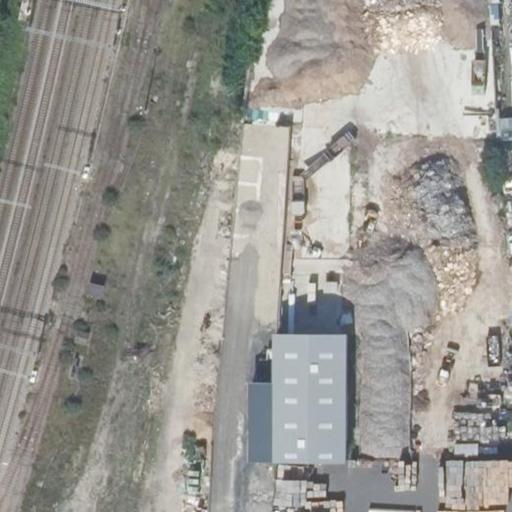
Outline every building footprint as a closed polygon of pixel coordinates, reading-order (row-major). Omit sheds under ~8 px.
[(501,137),(511,137),(511,116),(501,117),(501,137)] [(495,251),(497,184),(479,183),(478,207),(467,206),(466,231),(479,231),(478,250),(495,251)] [(278,384),(277,460),(349,461),(349,346),(279,346),(278,384)] [(448,355),(443,411),(457,413),(457,404),(489,406),(490,396),(457,393),(459,370),(469,371),(469,372),(502,374),(503,360),(448,355)] [(271,460),(276,384),(253,384),(253,460),(271,460)]
